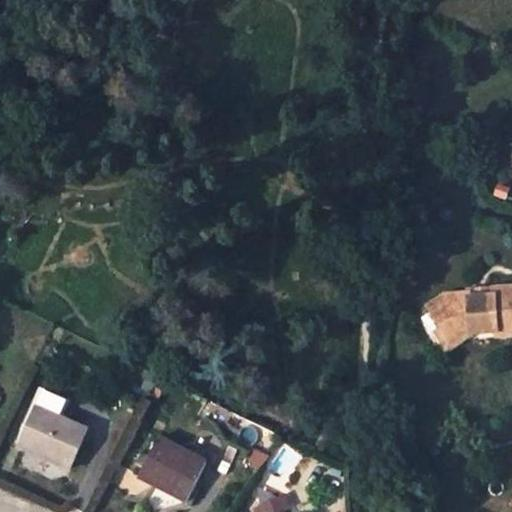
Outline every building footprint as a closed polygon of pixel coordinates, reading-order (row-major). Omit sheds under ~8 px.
[(489,284),(465,284),(465,280),(443,279),(417,293),(429,315),(434,324),(457,313),(464,320),(463,327),(491,327),(491,330),(511,330),(511,274),(489,274),(489,284)] [(465,274),(465,280),(465,284),(489,284),(489,274),(465,274)] [(457,313),(434,324),(436,328),(463,327),(464,320),(457,313)] [(436,328),(434,324),(429,315),(421,319),(426,328),(436,328)] [(62,417),(69,399),(46,389),(20,445),(71,466),(89,428),(62,417)] [(187,500),(208,462),(159,437),(139,476),(187,500)] [(281,511),(291,507),(285,493),(256,506),(258,511),(281,511)]
